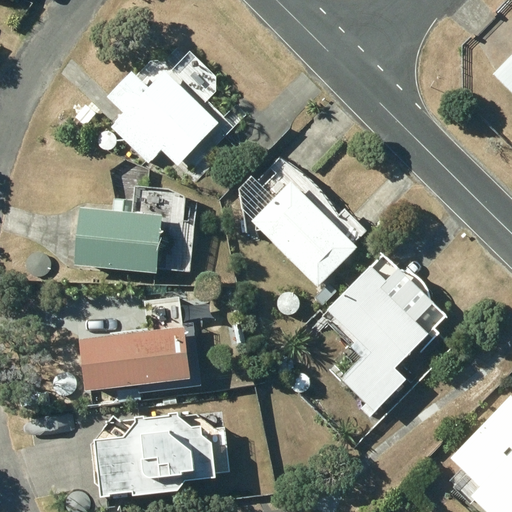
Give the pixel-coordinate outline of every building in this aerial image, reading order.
[(511,90),(511,48),(491,70),(511,90)] [(124,111),(111,124),(147,161),(161,147),(174,161),(216,119),(165,67),(148,83),(131,67),(105,92),(124,111)] [(289,176),(249,217),(317,283),(357,242),(289,176)] [(74,260),(156,268),(162,209),(158,209),(159,201),(153,197),(146,200),(145,207),(132,206),(133,198),(113,196),(113,204),(79,201),(74,260)] [(365,355),(344,376),(375,407),(407,375),(393,362),(426,329),(379,282),(385,276),(370,261),(327,304),(357,335),(351,341),(365,355)] [(178,293),(144,297),(147,324),(78,333),(85,385),(138,379),(139,388),(200,380),(192,319),(182,320),(178,293)] [(232,322),(236,340),(244,338),(240,320),(232,322)] [(450,453),(480,481),(469,492),(490,511),(511,511),(511,392),(509,390),(450,453)] [(94,434),(100,491),(110,490),(110,488),(132,486),(132,489),(176,485),(185,474),(215,471),(212,437),(201,428),(200,420),(191,420),(178,409),(178,406),(168,407),(168,409),(144,412),(144,409),(134,410),(135,416),(122,432),(94,434)] [(437,444),(425,455),(431,462),(443,450),(437,444)] [(260,459),(263,475),(271,474),(269,458),(260,459)] [(415,473),(425,482),(435,471),(425,462),(415,473)] [(410,477),(401,486),(409,494),(417,485),(410,477)]
